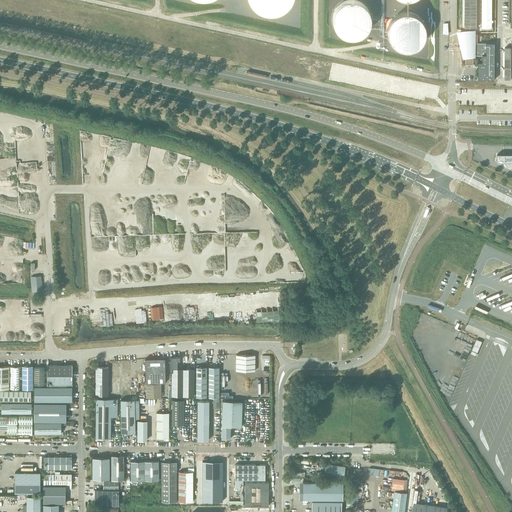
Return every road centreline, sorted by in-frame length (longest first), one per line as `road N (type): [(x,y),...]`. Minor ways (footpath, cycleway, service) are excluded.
road 1 (primary): [(441,163),(238,96),(0,45)]
road 2 (primary): [(0,60),(241,114),(431,185)]
road 3 (unclassified): [(286,369),(269,347),(82,355)]
road 4 (unclassified): [(278,450),(82,449)]
road 5 (tertiary): [(286,369),(348,363),(373,350),(402,261)]
road 6 (unknown): [(0,256),(45,254),(47,235),(44,218),(0,208)]
